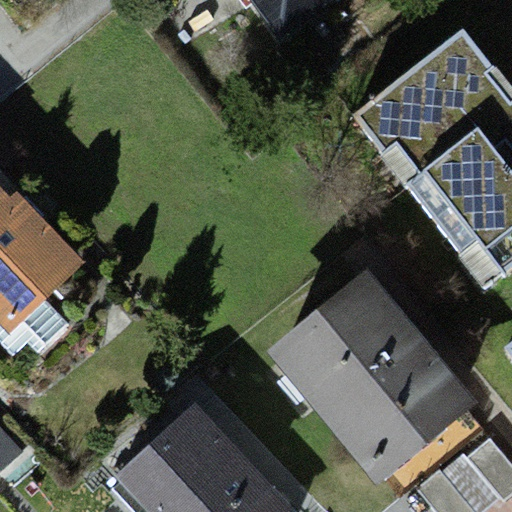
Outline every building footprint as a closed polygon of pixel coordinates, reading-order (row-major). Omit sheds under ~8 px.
[(249,0),(279,40),(332,0),(249,0)] [(511,151),(511,97),(452,27),(342,120),(479,282),(511,254),(511,197),(489,170),(511,151)] [(0,331),(76,258),(0,179),(0,331)] [(467,396),(359,263),(254,348),(362,480),(467,396)] [(511,325),(489,344),(511,372),(511,325)] [(293,511),(297,508),(189,400),(100,487),(125,511),(293,511)] [(0,421),(0,476),(27,452),(0,421)] [(459,464),(490,506),(511,489),(511,456),(497,436),(459,464)]
